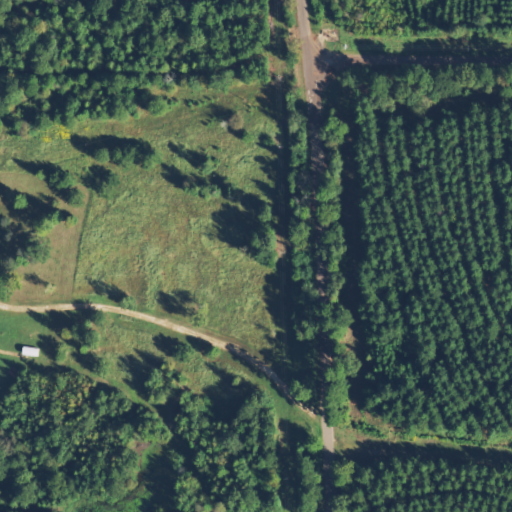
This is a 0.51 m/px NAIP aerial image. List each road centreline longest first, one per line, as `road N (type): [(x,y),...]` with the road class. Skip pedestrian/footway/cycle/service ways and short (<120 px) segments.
road 1 (residential): [(306,511),(298,0)]
road 2 (residential): [(299,55),(511,61)]
